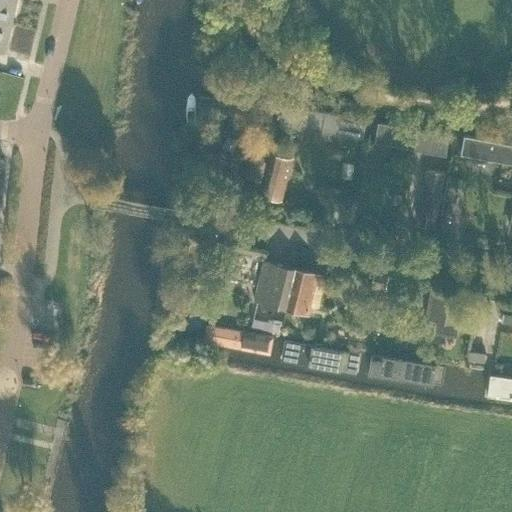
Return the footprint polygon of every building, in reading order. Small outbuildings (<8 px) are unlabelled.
[(10,25),(16,0),(0,0),(0,22),(10,25)] [(0,49),(4,51),(10,25),(0,22),(0,49)] [(202,94),(199,109),(270,121),(272,105),(202,94)] [(366,117),(285,103),(281,123),(362,138),(366,117)] [(452,131),(379,119),(375,140),(449,152),(452,131)] [(511,140),(467,132),(463,153),(511,162),(511,140)] [(271,151),(268,162),(263,184),(260,196),(281,201),(293,157),(271,151)] [(260,196),(263,184),(268,162),(251,158),(247,177),(249,177),(245,193),(260,196)] [(428,171),(421,206),(440,210),(447,174),(428,171)] [(276,263),(267,305),(275,307),(286,309),(296,268),(276,263)] [(315,272),(296,268),(286,309),(306,314),(315,272)] [(385,291),(388,274),(374,271),(370,288),(385,291)] [(443,321),(449,290),(431,287),(425,318),(443,321)] [(383,308),(386,293),(372,290),(369,306),(383,308)] [(449,290),(443,321),(461,324),(467,293),(449,290)] [(511,302),(505,301),(501,322),(511,323),(511,302)] [(477,337),(486,338),(489,317),(480,315),(477,337)] [(274,334),(207,324),(204,343),(271,354),(274,334)] [(360,354),(312,343),(308,364),(355,375),(360,354)] [(486,367),(487,348),(473,347),(473,366),(486,367)] [(440,388),(444,366),(372,352),(368,374),(440,388)] [(511,375),(486,371),(484,389),(511,393),(511,375)]
